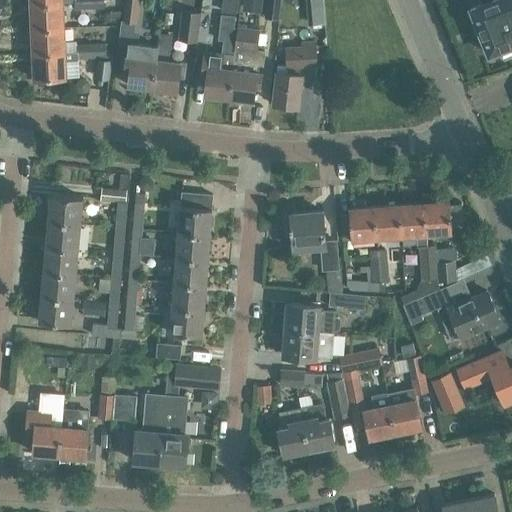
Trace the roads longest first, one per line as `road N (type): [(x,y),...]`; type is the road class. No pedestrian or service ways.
road 1 (residential): [(227,506),(253,149)]
road 2 (residential): [(511,449),(227,506)]
road 3 (residential): [(18,118),(253,149)]
road 4 (residential): [(227,506),(0,485)]
road 5 (residential): [(253,149),(332,153),(467,138)]
road 6 (residential): [(0,296),(18,118)]
road 7 (tertiary): [(467,138),(408,0)]
